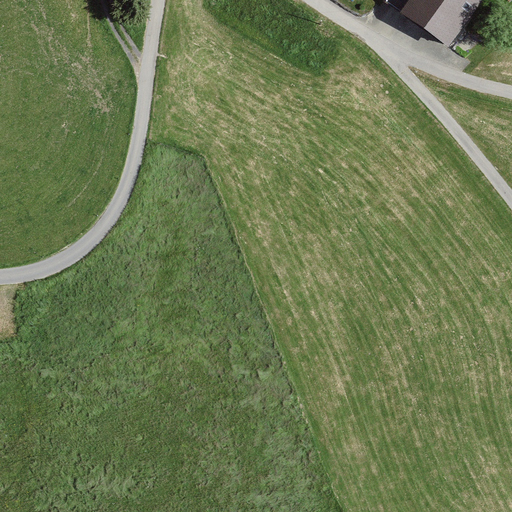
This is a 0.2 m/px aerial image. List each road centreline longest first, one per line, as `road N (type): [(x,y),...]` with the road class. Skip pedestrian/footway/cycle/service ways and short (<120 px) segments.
road 1 (unclassified): [(0,272),(53,264),(126,191),(156,0)]
road 2 (track): [(295,0),(386,61),(511,217)]
road 3 (track): [(386,61),(511,97)]
